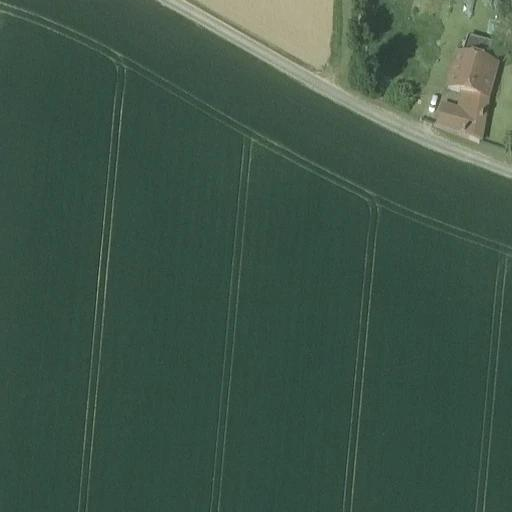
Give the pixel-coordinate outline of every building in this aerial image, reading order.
[(461,58),(487,65),(492,47),(467,40),(461,58)] [(462,94),(472,97),(487,100),(492,67),(487,65),(461,58),(457,57),(447,90),(462,94)] [(462,94),(460,104),(470,107),(472,97),(462,94)] [(484,121),(487,100),(472,97),(470,107),(460,104),(458,113),(484,121)] [(436,129),(479,145),(482,132),(484,121),(458,113),(442,109),(436,129)]
